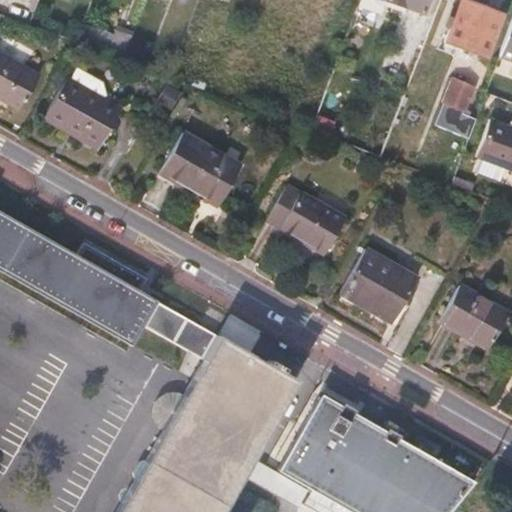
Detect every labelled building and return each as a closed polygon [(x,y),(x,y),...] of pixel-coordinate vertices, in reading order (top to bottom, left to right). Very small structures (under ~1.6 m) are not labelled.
[(380,13),(385,1),(383,0),(358,0),(357,5),(380,13)] [(427,0),(383,0),(385,1),(422,15),(427,0)] [(461,0),(445,41),(484,56),(500,15),(461,0)] [(511,59),(511,18),(498,54),(511,59)] [(122,59),(131,36),(114,30),(112,34),(82,22),(74,41),(122,59)] [(0,53),(0,98),(18,109),(37,75),(0,53)] [(64,79),(43,117),(95,147),(117,109),(64,79)] [(451,80),(442,102),(462,110),(471,88),(451,80)] [(511,123),(497,118),(482,157),(511,169),(511,123)] [(177,139),(157,174),(215,207),(235,171),(177,139)] [(287,184),(264,221),(323,254),(344,217),(287,184)] [(134,479),(115,511),(219,511),(295,379),(138,290),(145,278),(82,243),(75,255),(0,212),(0,271),(129,345),(141,324),(203,359),(183,393),(181,392),(178,391),(174,390),(172,390),(168,391),(163,392),(160,394),(159,395),(156,397),(153,402),(152,405),(151,410),(150,413),(151,416),(152,419),(153,422),(156,426),(160,430),(161,431),(145,459),(138,461),(132,472),(134,479)] [(357,262),(339,293),(389,321),(407,290),(357,262)] [(455,294),(438,322),(486,350),(503,322),(455,294)] [(447,511),(473,482),(320,395),(276,470),(349,511),(447,511)]
